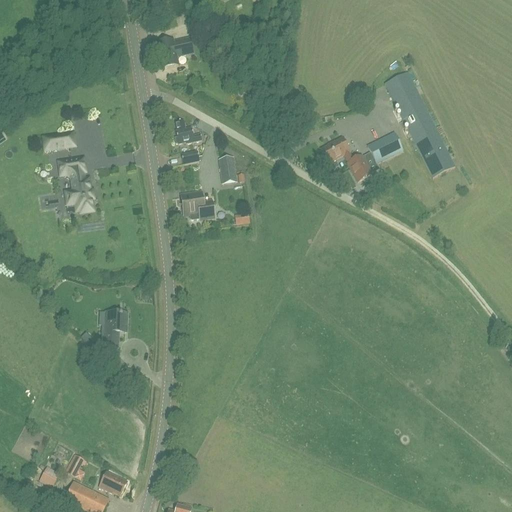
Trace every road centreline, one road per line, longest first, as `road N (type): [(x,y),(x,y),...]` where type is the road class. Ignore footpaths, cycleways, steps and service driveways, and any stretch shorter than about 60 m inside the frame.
road 1 (tertiary): [(146,511),(171,377),(174,310),(126,0)]
road 2 (track): [(354,205),(166,96),(143,99)]
road 3 (track): [(354,205),(429,249),(511,344)]
